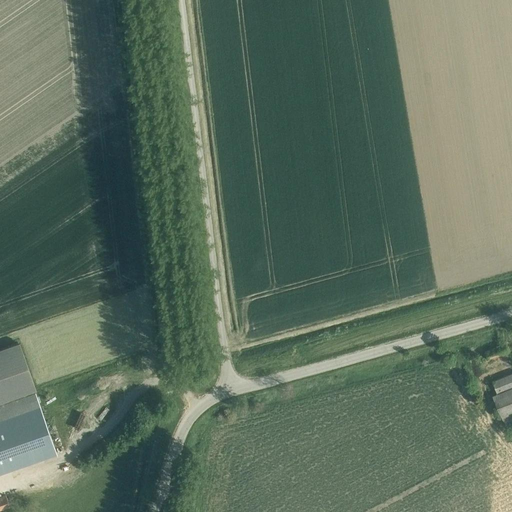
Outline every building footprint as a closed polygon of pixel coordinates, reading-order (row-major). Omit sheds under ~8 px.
[(18,343),(0,349),(0,471),(56,452),(35,391),(36,391),(18,343)] [(486,352),(489,359),(508,351),(505,343),(486,352)] [(511,373),(493,381),(497,392),(511,386),(511,373)] [(505,426),(511,423),(511,387),(492,396),(505,426)] [(0,508),(9,506),(5,494),(0,495),(0,508)]
